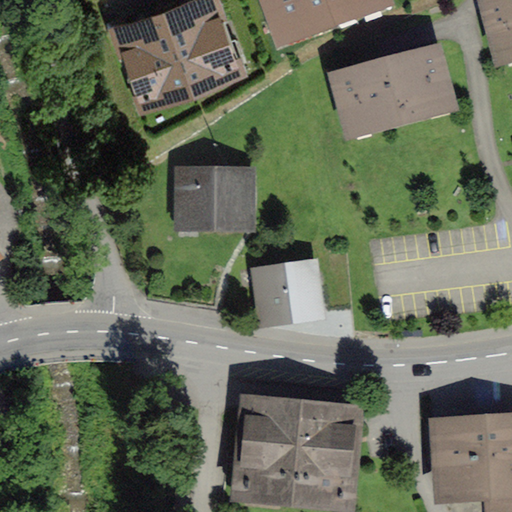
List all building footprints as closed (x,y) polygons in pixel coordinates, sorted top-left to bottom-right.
[(210,0),(198,0),(121,28),(145,94),(233,62),(210,0)] [(269,0),(282,35),(378,0),(269,0)] [(511,56),(511,0),(508,0),(486,6),(500,59),(511,56)] [(352,133),(449,107),(434,53),(338,79),(352,133)] [(248,176),(182,175),(182,223),(247,223),(248,176)] [(264,318),(318,311),(312,268),(258,275),(264,318)] [(0,425),(14,417),(0,394),(0,425)] [(343,426),(251,417),(244,491),(336,500),(343,426)] [(511,511),(511,425),(440,429),(444,494),(452,511),(511,511)]
